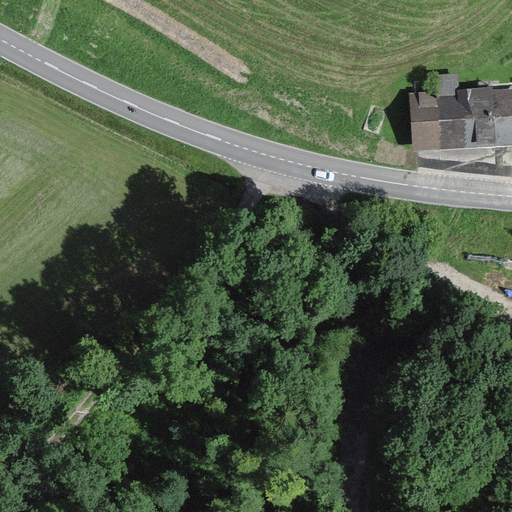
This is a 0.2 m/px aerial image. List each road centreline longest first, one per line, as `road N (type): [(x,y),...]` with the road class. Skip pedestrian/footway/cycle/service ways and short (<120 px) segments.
road 1 (secondary): [(511,196),(358,177),(238,146),(105,93),(0,39)]
road 2 (track): [(282,159),(0,486)]
